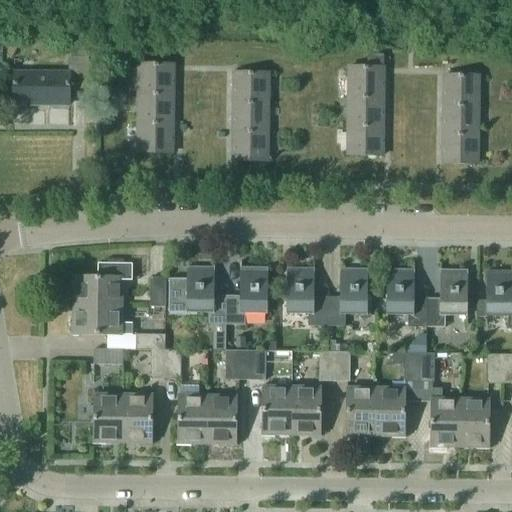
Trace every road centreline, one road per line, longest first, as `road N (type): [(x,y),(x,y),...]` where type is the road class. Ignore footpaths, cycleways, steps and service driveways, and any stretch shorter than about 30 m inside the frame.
road 1 (residential): [(0,238),(181,224),(511,228)]
road 2 (residential): [(511,497),(56,487),(33,479),(17,461)]
